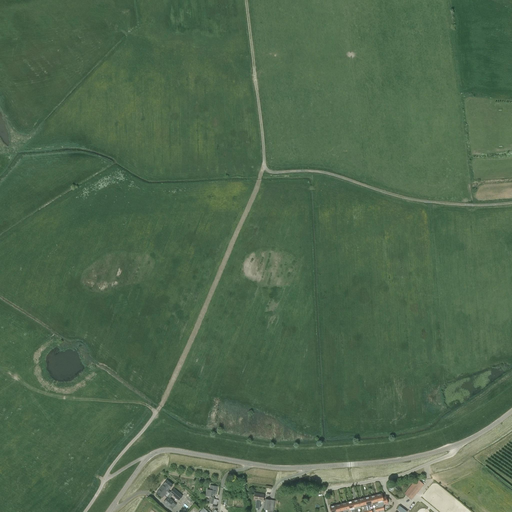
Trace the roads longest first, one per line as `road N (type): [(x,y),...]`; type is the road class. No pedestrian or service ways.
road 1 (unclassified): [(109,511),(154,451),(282,467),(406,459),(458,444)]
road 2 (track): [(265,173),(163,403),(104,478)]
road 3 (track): [(511,203),(396,197),(314,171),(265,173),(255,80)]
road 4 (track): [(0,369),(51,396),(138,403),(155,413)]
